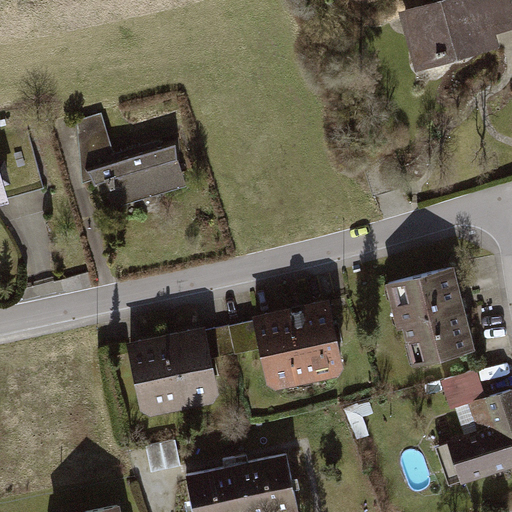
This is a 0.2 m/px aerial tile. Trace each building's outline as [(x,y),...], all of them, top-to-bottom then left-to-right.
[(511,14),(507,0),(436,0),(394,13),(409,70),(492,45),(490,33),(511,26),(511,14)] [(75,121),(81,167),(117,209),(179,192),(167,144),(115,157),(101,114),(75,121)] [(396,145),(358,154),(368,194),(406,184),(396,145)] [(0,162),(0,201),(10,199),(0,162)] [(444,264),(381,281),(403,365),(467,348),(444,264)] [(314,300),(245,316),(258,386),(329,369),(314,300)] [(242,321),(199,332),(206,360),(249,350),(242,321)] [(193,326),(115,344),(129,414),(210,395),(193,326)] [(454,407),(490,393),(479,366),(444,380),(454,407)] [(511,404),(508,392),(467,405),(476,431),(441,442),(455,485),(511,466),(511,404)] [(173,441),(145,450),(153,474),(181,465),(173,441)] [(280,454),(228,464),(238,511),(267,511),(291,507),(280,454)] [(238,511),(228,464),(176,475),(183,511),(238,511)] [(114,511),(112,501),(67,511),(114,511)]
